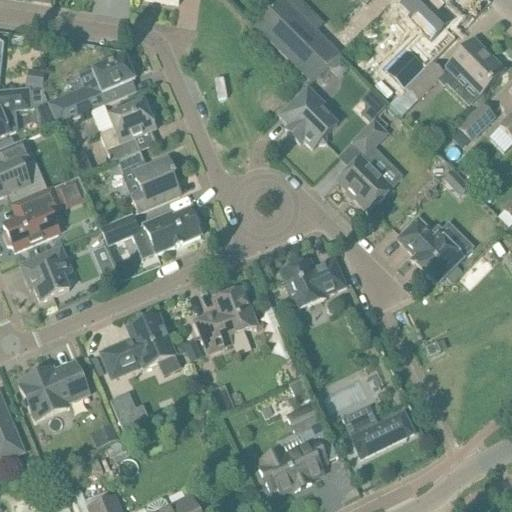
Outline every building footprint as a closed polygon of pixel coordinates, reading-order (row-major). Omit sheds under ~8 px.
[(297,0),(283,0),(254,29),(310,86),(339,57),(289,8),(294,4),(297,0)] [(422,36),(385,74),(404,94),(454,43),(444,32),(453,23),(443,13),(444,11),(443,10),(442,12),(435,5),(436,4),(435,3),(431,6),(424,0),(409,0),(402,8),(413,18),(409,22),(422,36)] [(504,75),(474,44),(446,72),(457,83),(460,80),(480,99),(504,75)] [(58,113),(51,115),(58,129),(94,114),(128,99),(123,88),(135,83),(124,60),(107,67),(106,64),(94,68),(96,72),(92,73),(97,86),(77,94),(80,99),(56,109),(58,113)] [(339,62),(330,72),(335,78),(343,78),(348,72),(339,62)] [(444,79),(432,67),(389,109),(401,120),(444,79)] [(26,86),(25,94),(41,92),(44,75),(31,73),(29,86),(26,86)] [(324,108),(307,91),(279,120),(288,129),(285,133),(300,148),(303,145),(312,153),(318,148),(326,148),(326,140),(337,128),(320,112),(324,108)] [(42,92),(41,92),(25,94),(0,96),(0,140),(9,136),(18,134),(16,113),(30,112),(47,105),(42,92)] [(509,118),(498,130),(511,143),(511,97),(500,109),(509,118)] [(154,118),(148,105),(144,106),(143,105),(108,120),(113,131),(99,137),(112,167),(117,165),(139,155),(140,155),(135,142),(155,133),(150,120),(154,118)] [(496,120),(484,108),(458,133),(461,135),(459,137),(468,145),(470,144),(470,145),(496,120)] [(387,138),(374,125),(352,146),(365,159),(387,138)] [(34,164),(25,143),(0,153),(0,200),(30,189),(21,169),(34,164)] [(180,199),(172,180),(175,179),(167,161),(146,170),(139,155),(117,165),(138,216),(180,199)] [(85,156),(71,162),(79,179),(92,174),(85,156)] [(454,161),(448,167),(454,174),(460,167),(454,161)] [(391,192),(361,162),(337,185),(368,216),(391,192)] [(461,203),(472,193),(452,173),(443,181),(442,183),(461,203)] [(5,234),(2,238),(7,249),(12,250),(15,256),(33,248),(59,237),(49,215),(61,210),(62,214),(83,204),(82,200),(85,199),(77,181),(53,192),(38,198),(19,206),(25,219),(3,228),(5,234)] [(511,203),(503,213),(511,222),(511,203)] [(134,243),(141,244),(149,241),(156,258),(200,240),(197,232),(200,229),(196,221),(192,220),(189,213),(164,223),(162,220),(143,228),(144,229),(136,232),(138,236),(132,239),(134,243)] [(138,236),(131,220),(99,233),(106,250),(138,236)] [(411,229),(397,243),(415,260),(424,269),(420,273),(436,289),(445,280),(456,268),(463,262),(473,251),(448,227),(442,234),(438,230),(432,237),(417,222),(411,229)] [(498,245),(492,250),(499,260),(505,256),(498,245)] [(72,276),(61,250),(37,260),(43,274),(25,281),(30,293),(33,292),(39,306),(69,293),(63,279),(72,276)] [(346,291),(334,264),(313,273),(310,264),(279,276),(295,314),(326,302),(325,300),(346,291)] [(106,286),(117,281),(111,266),(99,271),(106,286)] [(456,268),(445,280),(451,287),(464,276),(456,268)] [(256,330),(241,293),(219,302),(221,308),(215,310),(217,315),(195,324),(208,357),(232,348),(229,341),(256,330)] [(158,319),(127,332),(132,345),(124,349),(123,347),(100,356),(111,382),(142,369),(144,373),(175,360),(158,319)] [(87,396),(75,368),(52,378),(50,373),(22,385),(24,390),(21,391),(33,419),(36,418),(38,423),(66,411),(64,406),(87,396)] [(301,384),(290,389),(299,408),(310,402),(301,384)] [(129,397),(110,405),(123,435),(142,427),(129,397)] [(24,456),(0,399),(0,461),(2,465),(24,456)] [(226,401),(213,407),(219,419),(231,413),(226,401)] [(296,438),(301,436),(307,449),(284,460),(281,454),(260,465),(263,470),(259,472),(269,494),(277,490),(280,498),(293,491),(295,495),(311,487),(310,483),(323,477),(319,469),(338,461),(312,409),(287,421),(296,438)] [(404,415),(350,442),(360,463),(414,437),(404,415)] [(117,443),(110,427),(89,436),(96,452),(117,443)] [(45,475),(39,462),(26,467),(32,480),(45,475)] [(60,472),(47,477),(56,500),(70,495),(60,472)] [(196,511),(190,500),(169,510),(166,503),(161,502),(148,508),(146,511),(196,511)] [(118,511),(114,501),(89,511),(118,511)]
